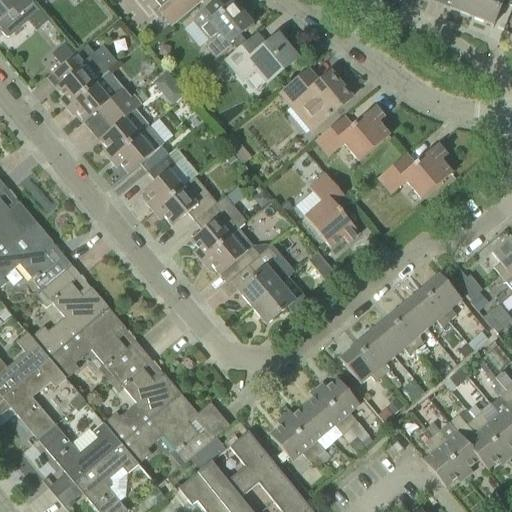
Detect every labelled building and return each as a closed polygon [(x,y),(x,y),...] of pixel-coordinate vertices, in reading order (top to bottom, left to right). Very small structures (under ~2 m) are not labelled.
[(39,14),(32,6),(27,0),(0,0),(0,29),(1,32),(0,33),(5,39),(9,39),(39,14)] [(165,0),(168,3),(156,13),(170,29),(201,3),(198,0),(165,0)] [(478,0),(454,0),(451,10),(471,18),(478,0)] [(511,0),(478,0),(471,18),(492,27),(503,4),(511,7),(511,0)] [(215,2),(190,23),(207,43),(205,45),(205,50),(215,62),(231,48),(229,46),(244,32),(245,34),(246,33),(245,32),(249,28),(251,30),(255,27),(250,20),(248,22),(232,3),(223,11),(215,2)] [(296,61),(276,36),(265,45),(256,35),(223,63),(232,74),(241,85),(254,74),(265,87),(296,61)] [(52,76),(60,85),(55,89),(63,98),(59,101),(66,110),(108,74),(108,73),(117,66),(102,47),(93,55),(86,47),(52,76)] [(67,49),(61,54),(64,58),(58,63),(61,66),(73,56),(67,49)] [(232,74),(223,63),(214,71),(223,81),(232,74)] [(319,84),(307,71),(277,96),(309,135),(351,100),(330,75),(319,84)] [(130,101),(130,100),(108,74),(66,110),(73,118),(77,115),(84,123),(96,114),(104,123),(125,105),(130,101)] [(193,82),(181,76),(177,84),(188,90),(193,82)] [(130,101),(125,105),(104,123),(111,132),(99,141),(106,150),(103,153),(110,162),(149,130),(134,112),(140,107),(133,97),(130,100),(130,101)] [(341,121),(313,144),(327,160),(342,147),(356,164),(389,137),(378,125),(384,120),(374,108),(348,130),(341,121)] [(168,157),(161,148),(162,146),(149,130),(110,162),(117,170),(120,167),(128,176),(139,166),(148,176),(168,157)] [(248,157),(229,134),(222,139),(233,154),(239,161),(241,163),(248,157)] [(403,159),(376,181),(389,197),(405,185),(419,202),(451,175),(441,162),(447,157),(437,146),(411,168),(403,159)] [(315,151),(299,154),(304,176),(320,172),(315,151)] [(239,161),(233,154),(225,160),(231,167),(239,161)] [(153,213),(182,188),(168,171),(175,166),(168,157),(148,176),(154,184),(143,193),(150,202),(147,205),(153,213)] [(303,218),(329,250),(343,239),(348,245),(358,236),(339,213),(349,205),(323,175),(307,189),(320,204),(303,218)] [(182,188),(153,213),(160,222),(164,219),(172,228),(187,214),(194,223),(215,205),(193,179),(182,188)] [(0,255),(36,225),(19,204),(9,212),(0,201),(0,199),(4,196),(0,190),(0,255)] [(261,210),(271,202),(263,192),(253,201),(261,210)] [(200,261),(230,235),(231,237),(243,226),(242,225),(245,224),(224,199),(216,206),(215,205),(194,223),(202,232),(190,242),(198,251),(194,254),(200,261)] [(36,225),(0,255),(0,290),(7,285),(3,280),(19,267),(42,293),(68,271),(72,268),(71,267),(67,271),(59,261),(54,265),(43,253),(53,245),(36,225)] [(501,279),(511,269),(511,229),(487,249),(500,264),(493,270),(501,279)] [(244,252),(231,237),(230,235),(200,261),(208,271),(212,268),(219,277),(231,267),(237,275),(261,255),(260,254),(252,245),(244,252)] [(291,271),(277,255),(271,247),(260,254),(261,255),(237,275),(238,276),(250,266),(257,274),(237,292),(249,307),(291,271)] [(325,283),(334,276),(317,254),(307,262),(325,283)] [(511,291),(511,269),(501,279),(511,291)] [(31,340),(48,361),(108,310),(91,290),(81,298),(71,286),(76,281),(68,271),(42,293),(64,321),(49,334),(45,329),(31,340)] [(294,317),(302,309),(309,303),(288,279),(294,274),(291,271),(249,307),(266,327),(287,309),(294,317)] [(457,289),(467,281),(458,271),(448,278),(457,289)] [(461,302),(439,277),(422,291),(450,324),(456,318),(450,311),(461,302)] [(441,331),(450,324),(422,291),(406,305),(426,330),(434,323),(441,331)] [(484,305),(478,297),(471,303),(477,310),(484,305)] [(417,338),(426,330),(406,305),(389,319),(416,351),(423,346),(417,338)] [(511,324),(499,308),(483,321),(496,337),(511,324)] [(108,310),(48,361),(66,382),(80,370),(76,366),(92,353),(114,379),(140,357),(144,354),(143,353),(139,356),(131,346),(126,350),(115,338),(125,330),(108,310)] [(11,318),(6,312),(0,316),(5,323),(11,318)] [(408,359),(416,351),(389,319),(372,333),(393,358),(402,351),(408,359)] [(384,366),(393,358),(372,333),(356,347),(383,379),(389,373),(384,366)] [(467,346),(473,353),(487,341),(481,334),(467,346)] [(7,370),(0,362),(0,401),(48,361),(31,340),(27,336),(16,345),(25,355),(7,370)] [(473,353),(467,346),(465,343),(457,350),(465,359),(473,353)] [(339,361),(360,386),(369,378),(376,386),(383,379),(356,347),(339,361)] [(143,371),(148,367),(140,357),(114,379),(136,405),(120,419),(116,415),(103,426),(104,426),(103,427),(120,447),(180,396),(163,375),(154,383),(143,371)] [(0,417),(7,411),(10,409),(38,443),(56,428),(32,400),(50,385),(55,391),(66,382),(48,361),(0,401),(0,417)] [(461,371),(455,376),(461,384),(467,379),(461,371)] [(506,393),(494,380),(489,373),(484,377),(495,389),(492,392),(499,399),(506,393)] [(511,384),(502,373),(494,380),(506,393),(511,400),(511,384)] [(451,394),(457,389),(451,380),(444,386),(451,394)] [(316,390),(350,431),(361,444),(367,438),(357,425),(350,416),(359,408),(337,381),(323,392),(319,387),(316,390)] [(333,428),(341,439),(350,431),(316,390),(312,393),(316,398),(303,409),(325,435),(333,428)] [(511,400),(506,393),(499,399),(498,400),(507,410),(498,417),(511,433),(511,400)] [(120,447),(137,468),(151,456),(147,451),(163,438),(186,465),(216,440),(215,439),(211,442),(203,432),(198,436),(187,424),(197,416),(180,396),(120,447)] [(73,411),(83,403),(78,397),(68,405),(73,411)] [(403,409),(396,400),(386,409),(394,417),(403,409)] [(333,445),(325,435),(303,409),(290,420),(286,415),(282,418),(317,459),(324,453),(333,445)] [(465,445),(479,461),(487,471),(501,460),(505,465),(508,462),(476,424),(470,428),(460,416),(449,425),(456,435),(465,445)] [(482,418),(476,424),(508,462),(511,459),(508,454),(511,450),(511,433),(498,417),(489,425),(482,418)] [(269,437),(292,463),(300,456),(309,466),(317,459),(282,418),(279,421),(283,426),(269,437)] [(425,431),(427,434),(431,439),(439,432),(433,425),(425,431)] [(66,475),(63,477),(48,490),(56,500),(120,447),(103,427),(93,435),(97,441),(79,456),(56,428),(38,443),(66,475)] [(466,472),(479,461),(465,445),(456,435),(447,442),(439,432),(431,439),(466,480),(470,477),(466,472)] [(191,507),(197,503),(203,511),(207,511),(270,461),(248,434),(229,450),(245,469),(228,483),(212,463),(178,491),(178,492),(179,492),(191,507)] [(424,445),(431,439),(427,434),(420,440),(424,445)] [(356,457),(365,450),(356,439),(347,446),(356,457)] [(466,480),(431,439),(424,445),(433,455),(423,463),(445,489),(459,478),(463,483),(466,480)] [(392,460),(403,451),(397,443),(386,453),(392,460)] [(130,474),(137,468),(120,447),(56,500),(64,510),(82,495),(96,511),(128,511),(105,484),(122,471),(127,477),(130,474)] [(330,460),(324,453),(317,459),(323,466),(330,460)] [(251,511),(240,498),(257,484),(273,504),(292,489),(270,461),(207,511),(251,511)] [(311,511),(292,489),(273,504),(279,511),(311,511)]
